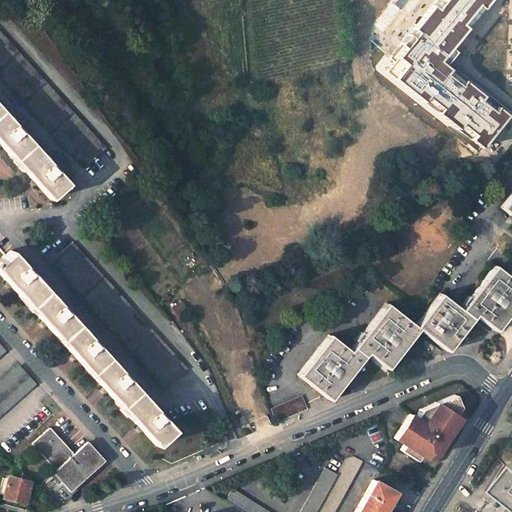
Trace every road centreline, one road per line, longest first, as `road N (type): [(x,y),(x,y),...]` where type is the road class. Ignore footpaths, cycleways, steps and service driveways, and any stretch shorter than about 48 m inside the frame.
road 1 (residential): [(153,490),(447,365),(467,365),(503,395)]
road 2 (track): [(56,0),(201,187),(289,223)]
road 3 (track): [(175,0),(187,88),(157,73),(82,0)]
road 4 (residential): [(0,324),(153,490)]
road 5 (secondary): [(503,395),(431,511)]
road 6 (track): [(365,110),(335,229)]
